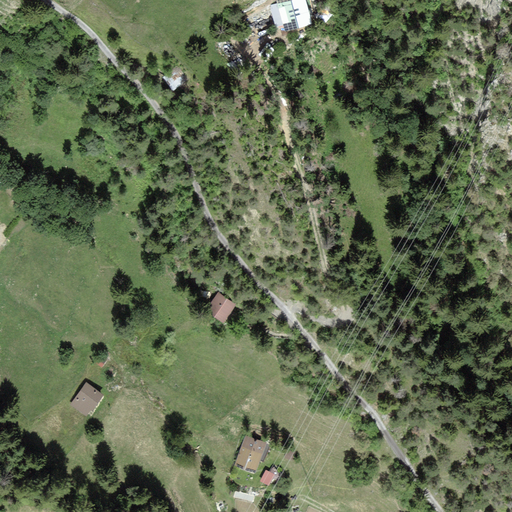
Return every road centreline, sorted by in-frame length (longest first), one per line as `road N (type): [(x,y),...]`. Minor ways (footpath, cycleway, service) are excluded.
road 1 (track): [(445,511),(371,403),(219,232),(180,138),(95,33),(41,0)]
road 2 (track): [(269,80),(339,317),(285,308)]
